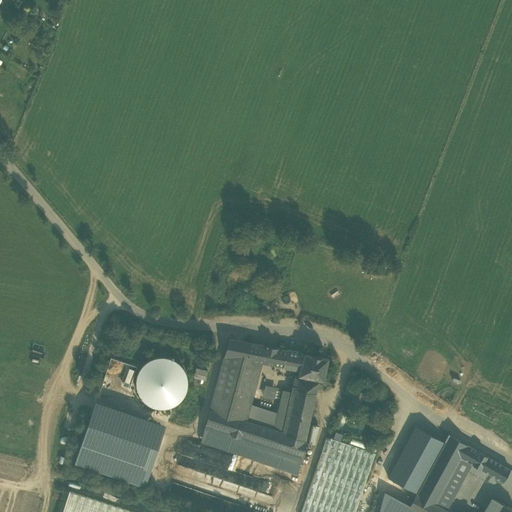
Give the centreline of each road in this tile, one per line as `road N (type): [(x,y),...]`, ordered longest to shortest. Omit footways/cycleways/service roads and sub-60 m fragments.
road 1 (unclassified): [(511,460),(412,402),(361,357),(304,333),(142,320),(0,155)]
road 2 (track): [(120,297),(80,394),(47,511)]
